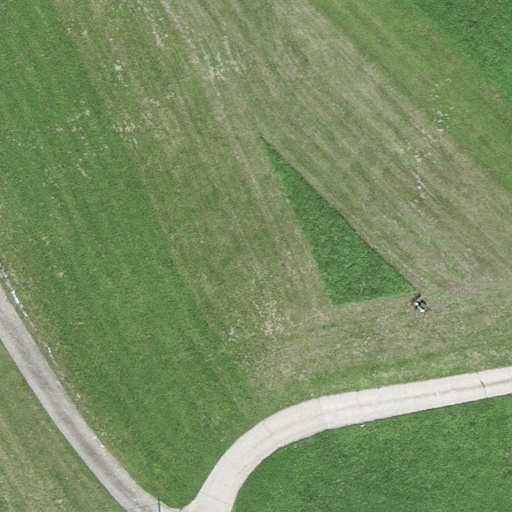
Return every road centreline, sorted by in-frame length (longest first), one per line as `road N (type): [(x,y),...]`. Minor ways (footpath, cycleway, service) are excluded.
road 1 (track): [(212,511),(242,453),(328,414),(511,379)]
road 2 (track): [(151,511),(0,296)]
